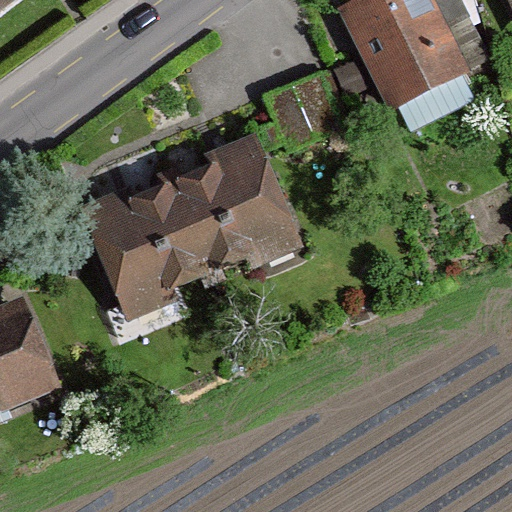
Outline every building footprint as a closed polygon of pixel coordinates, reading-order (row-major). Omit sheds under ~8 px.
[(0,0),(0,14),(19,0),(0,0)] [(384,120),(485,71),(481,1),(480,0),(367,0),(333,17),(384,120)] [(511,0),(502,0),(511,20),(511,0)] [(334,137),(314,86),(264,106),(285,157),(334,137)] [(288,263),(241,150),(193,170),(111,204),(69,222),(116,335),(288,263)] [(0,315),(0,420),(44,404),(8,313),(0,315)]
